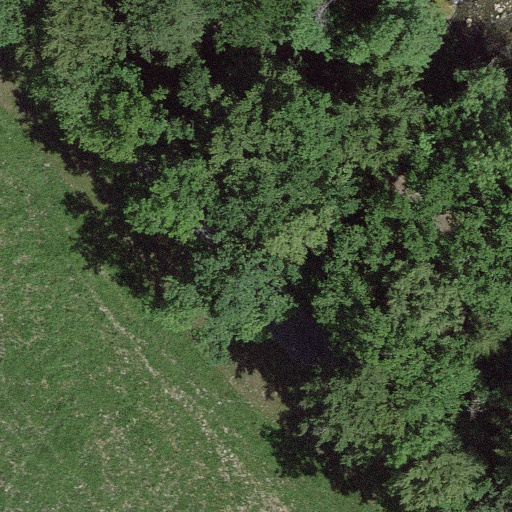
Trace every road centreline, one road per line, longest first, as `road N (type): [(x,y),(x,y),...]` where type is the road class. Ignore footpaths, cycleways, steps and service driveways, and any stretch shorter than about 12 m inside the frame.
road 1 (residential): [(455,511),(94,0)]
road 2 (track): [(511,285),(288,76),(223,0)]
